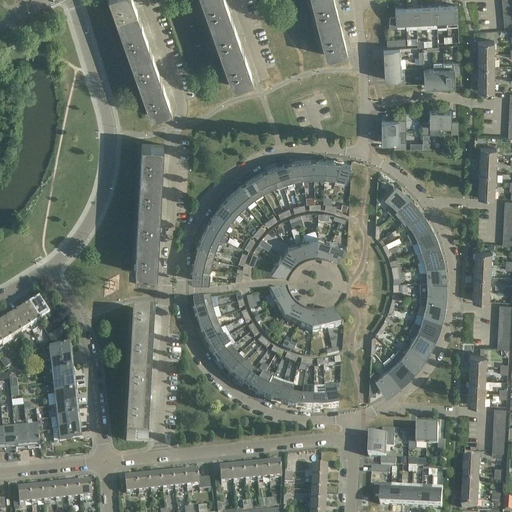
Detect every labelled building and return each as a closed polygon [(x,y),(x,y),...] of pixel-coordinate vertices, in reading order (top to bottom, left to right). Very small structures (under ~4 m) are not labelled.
[(109,0),(110,3),(112,2),(114,7),(112,7),(114,13),(116,12),(118,17),(116,17),(118,25),(139,18),(139,17),(137,18),(135,13),(137,12),(132,0),(109,0)] [(201,0),(203,3),(205,2),(206,7),(204,8),(206,13),(208,12),(210,17),(208,18),(211,25),(231,18),(229,18),(227,13),(229,13),(224,0),(201,0)] [(317,15),(315,16),(317,24),(339,18),(336,19),(335,14),(337,13),(333,0),(311,0),(311,1),(314,0),(315,5),(313,6),(314,11),(316,11),(317,15)] [(436,27),(447,26),(446,5),(435,6),(436,27)] [(446,5),(447,26),(457,26),(456,5),(446,5)] [(416,28),(426,27),(425,6),(415,7),(416,28)] [(426,27),(436,27),(435,6),(425,6),(426,27)] [(396,24),(406,23),(405,7),(394,8),(395,16),(390,16),(388,28),(396,27),(396,24)] [(406,28),(416,28),(415,7),(405,7),(406,23),(406,28)] [(139,24),(137,19),(139,18),(118,25),(121,33),(123,32),(125,37),(123,37),(124,43),(127,42),(128,47),(126,47),(129,55),(150,48),(150,47),(147,48),(146,43),(148,42),(141,23),(139,24)] [(231,24),(229,19),(231,18),(211,25),(213,33),(215,32),(217,37),(215,38),(217,43),(219,42),(221,47),(218,48),(221,55),(242,48),(240,49),(238,44),(240,43),(233,23),(231,24)] [(325,46),(323,47),(325,55),(346,50),(346,49),(344,50),(343,45),(345,44),(340,24),(338,24),(336,19),(339,19),(339,18),(317,24),(319,32),(321,31),(323,36),(320,37),(322,42),(324,41),(325,46)] [(477,53),(493,53),(493,41),(477,41),(477,53)] [(149,54),(148,49),(150,48),(129,55),(132,63),(134,62),(135,67),(133,68),(135,73),(137,72),(139,77),(137,77),(139,85),(160,78),(158,78),(156,73),(158,73),(151,53),(149,54)] [(242,54),(240,49),(242,48),(221,55),(224,63),(226,62),(228,67),(226,68),(227,73),(229,72),(231,77),(229,78),(232,86),(253,79),(252,78),(250,79),(249,74),(251,73),(244,53),(242,54)] [(383,59),(399,58),(399,48),(382,49),(383,59)] [(493,53),(477,53),(477,66),(493,66),(493,53)] [(383,69),(400,68),(399,58),(383,59),(383,69)] [(444,85),(454,84),(454,76),(460,75),(459,63),(443,64),(444,85)] [(434,85),(436,85),(444,85),(443,64),(433,65),(433,69),(434,85)] [(493,66),(477,66),(477,78),(493,78),(493,66)] [(400,68),(383,69),(384,79),(392,79),(393,85),(405,84),(404,78),(400,78),(400,68)] [(424,86),(434,85),(433,69),(423,69),(424,86)] [(160,84),(158,79),(160,78),(139,85),(142,93),(144,92),(146,97),(144,98),(146,103),(148,102),(149,107),(147,108),(150,116),(171,108),(169,108),(167,103),(169,103),(162,83),(160,84)] [(493,78),(477,78),(477,91),(493,91),(493,78)] [(429,126),(440,126),(440,109),(429,109),(429,122),(422,122),(422,134),(429,134),(429,126)] [(440,109),(440,126),(451,126),(451,134),(458,134),(458,122),(451,122),(451,109),(440,109)] [(381,131),(398,131),(405,131),(405,113),(393,113),(393,120),(381,120),(381,131)] [(405,149),(405,142),(405,131),(398,131),(381,131),(381,142),(393,142),(393,149),(405,149)] [(163,145),(141,144),(141,152),(143,152),(142,157),(140,157),(140,163),(142,163),(142,168),(140,168),(139,176),(161,177),(159,177),(159,171),(162,171),(163,151),(160,151),(161,145),(163,145)] [(480,147),(479,160),(495,160),(496,148),(480,147)] [(307,177),(313,177),(313,160),(308,160),(300,161),(303,178),(303,182),(307,182),(307,177)] [(324,181),(324,177),(325,160),(318,160),(313,160),(313,177),(320,177),(320,181),(324,181)] [(335,178),(338,161),(333,161),(325,160),(324,177),(335,178)] [(479,160),(478,172),(495,173),(495,160),(479,160)] [(292,180),(303,178),(300,161),(293,162),(288,163),(292,180)] [(338,161),(335,178),(346,181),(350,164),(343,162),(338,161)] [(285,182),(292,180),(288,163),(283,164),(276,167),(283,187),(287,186),(285,182)] [(279,188),(283,187),(276,167),(269,169),(264,171),(272,187),(278,184),(279,188)] [(262,192),(272,187),(264,171),(260,173),(253,177),(262,192)] [(478,172),(478,184),(494,185),(495,173),(478,172)] [(161,177),(139,176),(139,184),(141,184),(141,189),(139,189),(138,195),(141,195),(140,200),(138,200),(138,208),(160,209),(157,209),(158,203),(160,203),(161,183),(159,183),(159,177),(161,177)] [(253,198),(262,192),(253,177),(247,181),(243,184),(253,198)] [(245,204),(253,198),(243,184),(239,187),(233,192),(245,204)] [(478,184),(477,197),(493,198),(494,185),(478,184)] [(390,214),(407,198),(402,194),(405,191),(401,188),(399,190),(393,186),(383,198),(392,204),(386,210),(390,214)] [(237,212),(245,204),(233,192),(228,197),(224,200),(237,212)] [(402,224),(406,221),(419,212),(414,206),(417,204),(414,201),(411,203),(407,198),(390,214),(394,218),(396,217),(402,224)] [(233,217),(237,212),(224,200),(221,204),(216,210),(230,220),(234,223),(236,220),(233,217)] [(160,209),(138,208),(137,216),(139,216),(139,221),(137,221),(137,226),(139,227),(139,232),(136,232),(136,240),(158,241),(156,240),(156,235),(158,235),(159,215),(157,214),(157,209),(160,209)] [(235,224),(230,220),(216,210),(212,216),(209,220),(224,229),(228,224),(232,227),(235,224)] [(409,238),(428,228),(425,223),(428,221),(426,217),(423,218),(419,212),(406,221),(412,230),(406,233),(409,238)] [(269,219),(272,223),(277,220),(273,215),(269,219)] [(297,224),(296,220),(294,216),(289,218),(291,226),(297,224)] [(267,227),(272,223),(269,219),(264,222),(267,227)] [(224,241),(226,238),(221,235),(224,229),(209,220),(207,225),(204,231),(219,239),(224,241)] [(256,230),(261,234),(264,229),(260,225),(256,230)] [(307,256),(302,241),(297,226),(292,228),(297,243),(288,246),(288,245),(287,245),(299,261),(303,258),(307,256)] [(421,250),(435,245),(433,238),(436,237),(434,233),(431,234),(428,228),(409,238),(411,243),(418,240),(421,250)] [(257,238),(261,234),(256,230),(253,234),(257,238)] [(200,238),(199,243),(215,249),(217,243),(223,245),(224,241),(219,239),(204,231),(200,238)] [(312,255),(317,255),(317,236),(316,236),(302,241),(307,256),(312,255)] [(326,256),(331,241),(317,236),(317,255),(322,255),(326,256)] [(158,241),(136,240),(136,248),(138,248),(138,253),(135,253),(135,258),(137,258),(137,264),(135,263),(134,272),(139,272),(138,285),(153,286),(154,273),(156,273),(156,272),(154,272),(154,267),(157,267),(158,246),(155,246),(156,241),(158,241)] [(331,241),(326,256),(331,258),(335,261),(336,261),(335,260),(346,246),(345,246),(331,241)] [(212,259),(215,249),(199,243),(197,248),(195,255),(212,259)] [(295,264),(299,261),(287,245),(287,246),(288,246),(279,258),(292,267),(295,264)] [(437,252),(435,245),(421,250),(424,260),(417,263),(418,267),(440,263),(439,257),(442,256),(441,252),(437,252)] [(474,251),(474,263),(490,264),(491,252),(474,251)] [(253,266),(258,255),(252,253),(248,264),(253,266)] [(210,270),(212,259),(195,255),(193,262),(193,267),(210,270)] [(292,268),(292,267),(279,258),(270,270),(270,271),(287,276),(287,277),(288,277),(292,268)] [(441,270),(440,263),(418,267),(419,272),(426,272),(426,282),(441,282),(441,275),(445,274),(444,269),(441,270)] [(474,263),(473,276),(489,277),(490,264),(474,263)] [(209,281),(210,270),(193,267),(192,272),(192,280),(209,281)] [(489,289),(489,277),(473,276),(473,288),(489,289)] [(445,294),(445,289),(442,289),(441,282),(426,282),(420,282),(420,292),(419,298),(441,300),(441,294),(445,294)] [(473,288),(472,301),(488,301),(489,289),(473,288)] [(276,307),(290,299),(289,296),(287,290),(286,290),(268,294),(269,294),(276,307)] [(249,310),(255,308),(252,297),(246,298),(249,310)] [(440,307),(441,300),(419,298),(418,303),(425,304),(422,314),(437,319),(439,312),(442,312),(443,307),(440,307)] [(195,314),(212,310),(210,299),(193,301),(194,309),(195,314)] [(284,321),(296,307),(293,303),(290,299),(276,307),(284,320),(283,321),(284,321)] [(39,324),(49,318),(39,301),(29,307),(39,324)] [(30,330),(39,324),(29,307),(19,313),(30,330)] [(298,327),(304,312),(300,310),(296,307),(284,321),(284,320),(298,327)] [(199,326),(215,320),(212,310),(195,314),(196,319),(199,326)] [(323,314),(327,329),(341,326),(342,327),(342,326),(333,311),(333,310),(328,312),(323,314)] [(312,333),(314,315),(311,314),(308,313),(304,312),(298,327),(311,333),(312,333)] [(20,336),(30,330),(19,313),(10,319),(20,336)] [(154,315),(154,314),(132,313),(132,321),(134,322),(134,327),(132,327),(131,332),(133,332),(133,337),(131,337),(131,345),(153,346),(150,346),(151,341),(153,341),(154,320),(152,320),(152,315),(154,315)] [(312,333),(327,329),(323,314),(318,315),(314,315),(312,333)] [(419,324),(415,323),(413,322),(411,327),(431,336),(433,330),(436,331),(438,327),(435,326),(437,319),(422,314),(419,324)] [(20,336),(10,319),(7,321),(4,320),(0,322),(0,324),(0,325),(11,342),(12,344),(22,338),(20,336)] [(203,338),(219,330),(215,320),(199,326),(201,333),(203,338)] [(0,345),(1,348),(11,342),(0,325),(0,345)] [(428,342),(431,336),(411,327),(408,332),(414,335),(409,344),(422,352),(426,346),(429,348),(431,343),(428,342)] [(209,349),(224,340),(219,330),(203,338),(205,342),(209,349)] [(261,346),(265,342),(261,338),(257,342),(261,346)] [(216,359),(230,349),(224,340),(209,349),(213,355),(216,359)] [(265,342),(261,346),(266,350),(270,345),(265,342)] [(418,358),(422,352),(409,344),(403,353),(398,349),(394,353),(411,367),(415,362),(417,364),(420,360),(418,358)] [(153,347),(153,346),(131,345),(130,353),(132,353),(132,359),(130,358),(130,364),(132,364),(132,369),(129,369),(129,377),(151,378),(149,378),(149,372),(151,373),(152,352),(150,352),(150,346),(153,347)] [(49,362),(73,359),(72,347),(48,350),(49,362)] [(224,369),(237,357),(230,349),(216,359),(219,363),(224,369)] [(406,372),(411,367),(394,353),(391,357),(383,364),(388,368),(397,380),(403,375),(405,378),(409,374),(406,372)] [(233,378),(244,365),(240,360),(242,358),(240,355),(237,357),(224,369),(229,374),(233,378)] [(469,367),(485,368),(485,355),(469,355),(469,367)] [(50,373),(75,370),(73,359),(49,362),(50,373)] [(243,385),(253,372),(244,365),(233,378),(236,381),(243,385)] [(469,367),(468,380),(484,380),(485,368),(469,367)] [(392,385),(397,380),(388,368),(380,375),(369,382),(368,395),(375,395),(375,385),(378,384),(382,391),(388,388),(390,390),(394,387),(392,385)] [(52,385),(76,382),(75,370),(50,373),(52,385)] [(253,392),(262,378),(253,372),(243,385),(249,390),(253,392)] [(151,378),(129,377),(129,385),(131,385),(130,390),(128,390),(128,396),(130,396),(130,401),(128,401),(127,409),(149,410),(147,410),(147,404),(150,404),(151,384),(148,384),(149,378),(151,378)] [(264,398),(271,383),(273,379),(269,377),(268,381),(262,378),(253,392),(257,395),(264,398)] [(468,380),(467,392),(483,393),(484,380),(468,380)] [(53,396),(77,393),(76,382),(52,385),(53,396)] [(276,403),(281,387),(271,383),(264,398),(271,401),(276,403)] [(330,392),(324,392),(325,409),(330,409),(338,408),(335,391),(339,391),(339,386),(330,387),(330,392)] [(288,406),(292,390),(281,387),(276,403),(280,405),(288,406)] [(312,410),(313,388),(309,388),(309,392),(302,392),(300,409),(305,409),(312,410)] [(325,409),(324,392),(317,392),(317,388),(313,388),(312,410),(320,410),(325,409)] [(300,409),(302,392),(292,390),(288,406),(295,408),(300,409)] [(483,405),(483,393),(467,392),(467,404),(483,405)] [(54,408),(78,405),(77,393),(53,396),(54,408)] [(56,419),(80,416),(78,405),(54,408),(56,419)] [(149,410),(127,409),(127,417),(129,417),(129,422),(127,422),(126,428),(129,428),(128,433),(126,433),(126,441),(148,442),(145,442),(146,436),(148,436),(149,416),(147,416),(147,410),(149,410)] [(57,431),(81,428),(80,416),(56,419),(57,431)] [(25,428),(27,452),(39,451),(36,427),(25,428)] [(427,445),(428,427),(417,427),(416,439),(409,439),(408,451),(415,451),(416,444),(427,445)] [(428,427),(427,445),(438,445),(437,452),(444,453),(445,441),(438,440),(438,428),(428,427)] [(25,428),(13,429),(16,453),(27,452),(25,428)] [(58,443),(82,440),(81,428),(57,431),(58,443)] [(13,429),(2,430),(4,454),(16,453),(13,429)] [(369,446),(386,447),(386,436),(394,436),(394,429),(382,429),(382,436),(369,435),(369,446)] [(385,458),(386,447),(369,446),(368,457),(381,458),(380,465),(395,465),(396,458),(385,458)] [(463,471),(479,472),(480,459),(464,458),(463,471)] [(267,464),(269,479),(281,477),(280,462),(267,464)] [(257,480),(269,479),(267,464),(255,465),(257,480)] [(245,481),(257,480),(255,465),(243,466),(245,481)] [(233,483),(245,481),(243,466),(231,468),(233,483)] [(311,480),(326,480),(327,468),(312,467),(311,480)] [(220,476),(220,484),(233,483),(231,468),(219,469),(219,476),(220,476)] [(198,479),(197,471),(185,473),(186,488),(199,486),(198,479)] [(463,471),(463,483),(479,484),(479,472),(463,471)] [(174,489),(186,488),(185,473),(173,474),(174,489)] [(162,490),(174,489),(173,474),(161,475),(162,490)] [(150,491),(162,490),(161,475),(149,476),(150,491)] [(138,493),(150,491),(149,476),(137,478),(138,493)] [(126,494),(138,493),(137,478),(124,479),(126,494)] [(325,492),(326,480),(311,480),(310,492),(325,492)] [(77,484),(79,499),(91,498),(90,483),(77,484)] [(463,483),(462,495),(478,496),(479,484),(463,483)] [(67,500),(79,499),(77,484),(65,485),(67,500)] [(55,502),(67,500),(65,485),(53,486),(55,502)] [(390,505),(391,489),(381,489),(381,485),(374,485),(375,497),(380,497),(380,505),(390,505)] [(400,506),(401,490),(401,486),(391,485),(391,489),(390,505),(400,506)] [(43,503),(55,502),(53,486),(41,487),(43,503)] [(411,506),(411,490),(412,486),(401,486),(401,490),(400,506),(411,506)] [(421,507),(422,487),(412,486),(411,490),(411,506),(421,507)] [(31,504),(43,503),(41,487),(30,489),(31,504)] [(431,507),(432,487),(422,487),(421,507),(431,507)] [(432,487),(431,507),(441,508),(442,488),(432,487)] [(18,497),(19,505),(31,504),(30,489),(17,490),(18,497)] [(325,504),(325,492),(310,492),(310,504),(325,504)] [(478,509),(478,496),(462,495),(461,508),(478,509)]
